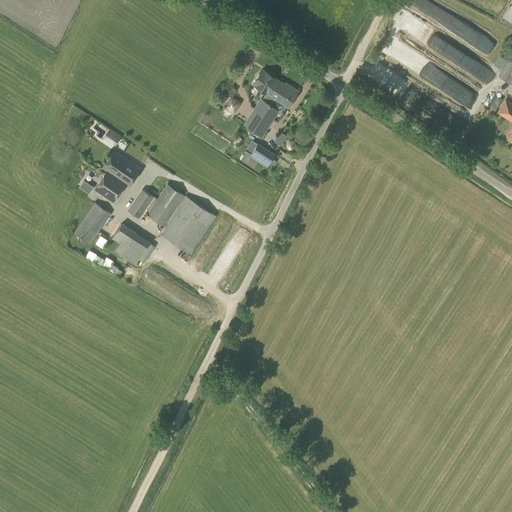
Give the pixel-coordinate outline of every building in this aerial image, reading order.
[(511,22),(511,0),(503,16),(511,22)] [(401,23),(419,34),(423,28),(405,17),(401,23)] [(511,53),(498,76),(511,84),(511,53)] [(501,69),(507,61),(499,56),(494,65),(501,69)] [(467,103),(474,90),(423,61),(416,73),(467,103)] [(264,71),(262,70),(253,84),(255,85),(254,86),(266,93),(262,100),(261,99),(249,116),(243,125),(252,131),(274,98),(270,95),(279,81),(270,75),(264,71)] [(274,98),(252,131),(261,136),(267,127),(278,110),(273,107),(278,100),(287,107),(288,106),(291,106),(293,102),(292,100),(297,92),(279,81),(270,95),(274,98)] [(431,116),(440,107),(431,98),(422,107),(431,116)] [(511,104),(505,100),(498,112),(511,121),(511,127),(507,136),(511,138),(511,104)] [(228,109),(224,114),(231,118),(234,113),(228,109)] [(276,138),(274,141),(281,145),(283,142),(287,136),(280,131),(276,138)] [(242,144),(243,136),(237,135),(235,142),(242,144)] [(252,140),(244,152),(266,166),(274,155),(252,140)] [(86,151),(90,146),(83,141),(79,146),(86,151)] [(133,163),(124,157),(114,150),(102,168),(106,170),(126,184),(129,186),(141,168),(133,163)] [(114,203),(126,184),(106,170),(93,189),(114,203)] [(157,200),(154,197),(146,209),(149,211),(147,214),(163,225),(183,195),(167,184),(157,200)] [(127,209),(139,218),(153,197),(141,188),(127,209)] [(189,253),(214,216),(185,196),(178,206),(180,207),(162,235),(189,253)] [(90,243),(110,213),(94,202),(74,232),(90,243)] [(135,264),(140,256),(149,241),(121,223),(112,238),(110,240),(118,245),(114,251),(135,264)] [(224,279),(231,266),(223,262),(216,275),(224,279)]
